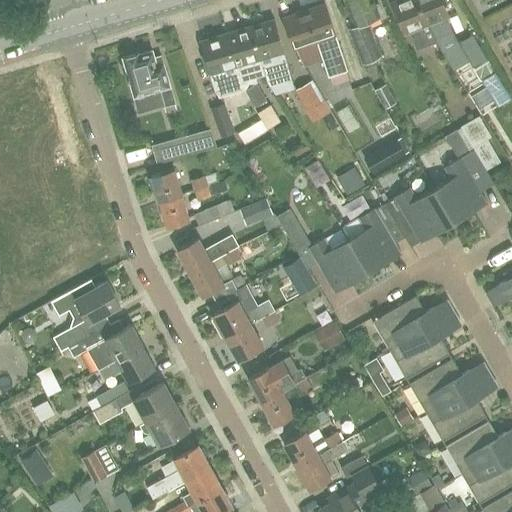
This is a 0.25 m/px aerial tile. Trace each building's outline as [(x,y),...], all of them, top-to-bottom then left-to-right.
[(382,12),(379,5),(379,4),(377,5),(374,0),(346,0),(356,25),(349,28),(363,63),(382,56),(368,21),(381,16),(380,13),(382,12)] [(418,8),(414,0),(396,0),(393,2),(405,32),(409,30),(416,50),(437,41),(435,37),(428,23),(422,8),(418,8)] [(447,15),(441,0),(414,0),(418,8),(422,8),(428,23),(435,37),(452,30),(446,15),(447,15)] [(336,35),(337,35),(323,3),(304,10),(317,41),(328,76),(347,70),(336,35)] [(284,17),(288,25),(298,48),(317,41),(304,10),(284,17)] [(276,19),(257,25),(252,26),(262,58),(266,73),(290,66),(276,19)] [(242,90),(257,81),(255,76),(258,76),(266,73),(262,58),(252,26),(228,33),(242,89),(242,90)] [(210,68),(208,68),(213,84),(219,96),(242,89),(228,33),(202,41),(210,68)] [(473,34),(458,42),(472,67),(473,67),(480,80),(482,79),(494,72),(473,34)] [(163,62),(156,64),(152,50),(140,54),(140,52),(123,57),(134,96),(155,90),(156,95),(161,93),(164,105),(175,102),(163,62)] [(494,72),(482,79),(497,106),(511,98),(496,71),(494,72)] [(312,80),(295,89),(312,121),(330,111),(325,100),(324,100),(312,80)] [(266,99),(256,82),(245,89),(255,106),(266,99)] [(375,90),(385,108),(396,102),(386,83),(375,90)] [(32,94),(0,103),(0,114),(3,125),(39,114),(32,94)] [(237,129),(243,140),(281,121),(272,102),(256,109),(260,118),(237,129)] [(225,103),(211,108),(221,137),(235,132),(225,103)] [(39,114),(3,125),(9,146),(45,135),(39,114)] [(500,161),(487,138),(491,136),(479,115),(461,126),(486,169),(500,161)] [(153,145),(159,163),(217,146),(211,129),(153,145)] [(456,154),(468,147),(457,129),(445,136),(456,154)] [(45,135),(9,146),(16,166),(51,156),(45,135)] [(407,154),(399,140),(399,139),(365,157),(373,172),(407,154)] [(51,156),(16,166),(22,187),(57,176),(51,156)] [(460,158),(460,157),(444,166),(445,167),(451,177),(434,187),(433,184),(432,185),(455,224),(456,224),(454,221),(486,202),(460,158)] [(160,200),(183,194),(175,168),(152,175),(160,200)] [(359,175),(341,186),(347,194),(365,184),(359,175)] [(208,186),(207,183),(205,176),(193,179),(196,190),(208,186)] [(226,180),(210,184),(213,194),(229,190),(226,180)] [(75,182),(39,192),(45,213),(81,202),(75,182)] [(454,225),(455,224),(432,185),(431,185),(433,188),(416,198),(409,187),(394,196),(394,197),(385,203),(387,206),(394,217),(404,211),(421,241),(453,222),(454,225)] [(211,196),(208,186),(196,190),(199,200),(211,196)] [(190,219),(183,194),(160,200),(167,225),(190,219)] [(245,223),(262,217),(266,228),(278,223),(267,195),(239,205),(245,223)] [(230,198),(194,213),(199,225),(235,210),(230,198)] [(81,202),(45,213),(52,234),(87,223),(81,202)] [(394,217),(387,206),(377,212),(375,208),(374,207),(359,216),(359,217),(360,217),(366,227),(349,237),(347,234),(346,235),(370,275),(370,274),(369,272),(401,253),(386,229),(397,223),(394,217)] [(277,216),(295,247),(308,239),(289,208),(277,216)] [(87,223),(52,234),(58,254),(93,244),(87,223)] [(211,260),(235,247),(239,245),(232,233),(205,248),(198,237),(178,248),(191,271),(211,260)] [(335,292),(357,279),(359,281),(370,275),(346,235),(347,238),(330,248),(324,238),(325,237),(324,236),(308,246),(335,292)] [(211,260),(191,271),(204,295),(210,291),(224,283),(216,269),(228,263),(241,256),(235,247),(211,260)] [(5,248),(0,249),(0,260),(8,258),(5,248)] [(307,267),(299,254),(281,265),(298,294),(316,283),(307,267)] [(511,266),(503,272),(507,279),(486,291),(494,305),(511,294),(511,266)] [(83,311),(89,321),(121,305),(108,280),(93,287),(89,280),(53,300),(60,312),(70,307),(75,315),(83,311)] [(245,284),(237,288),(236,288),(241,297),(249,293),(245,284)] [(315,311),(328,303),(319,288),(306,296),(315,311)] [(416,295),(372,320),(389,349),(456,310),(449,297),(425,311),(416,295)] [(250,322),(263,315),(275,309),(273,304),(269,298),(244,311),(240,303),(238,299),(220,309),(213,312),(215,315),(212,319),(215,325),(220,325),(226,336),(250,322)] [(281,319),(275,309),(263,315),(268,326),(281,319)] [(464,323),(456,310),(389,349),(406,378),(450,353),(440,337),(464,323)] [(98,367),(99,369),(144,345),(132,324),(124,328),(119,319),(89,336),(72,345),(69,347),(74,356),(87,349),(98,367)] [(89,336),(81,321),(53,336),(61,351),(69,347),(72,345),(89,336)] [(250,322),(226,336),(225,337),(226,337),(239,359),(263,346),(250,322)] [(320,330),(330,348),(344,340),(333,322),(320,330)] [(144,345),(99,369),(105,379),(123,370),(129,381),(155,367),(144,346),(144,345)] [(364,365),(371,377),(384,370),(376,357),(364,365)] [(452,357),(409,382),(425,411),(492,372),(485,360),(461,373),(452,357)] [(301,367),(290,373),(282,359),(249,377),(262,401),(282,389),(294,382),(306,376),(301,367)] [(50,366),(36,373),(48,396),(62,389),(50,366)] [(325,367),(308,377),(314,387),(331,377),(325,367)] [(486,415),(476,399),(500,385),(492,372),(425,411),(442,440),(486,415)] [(311,385),(306,376),(294,382),(300,392),(311,385)] [(124,380),(96,396),(101,406),(112,400),(129,390),(124,380)] [(140,424),(177,404),(164,381),(135,397),(147,420),(140,423),(140,424)] [(282,389),(262,401),(274,424),(295,412),(282,389)] [(40,418),(53,411),(46,398),(33,405),(40,418)] [(101,406),(93,410),(100,423),(119,412),(112,400),(101,406)] [(177,404),(140,424),(144,431),(148,432),(153,430),(160,444),(189,428),(177,404)] [(306,419),(312,429),(330,420),(324,409),(306,419)] [(488,419),(445,444),(462,474),(511,444),(511,427),(498,436),(488,419)] [(297,465),(318,454),(305,430),(284,442),(297,465)] [(337,431),(326,437),(331,447),(342,441),(337,431)] [(360,439),(356,432),(342,441),(331,447),(318,454),(297,465),(310,489),(331,477),(323,463),(348,449),(347,447),(360,439)] [(511,444),(462,474),(479,503),(511,483),(511,444)] [(175,458),(180,468),(147,486),(153,498),(187,479),(186,479),(210,465),(198,445),(175,458)] [(40,449),(22,457),(32,483),(50,476),(40,449)] [(107,474),(94,449),(81,457),(93,481),(107,474)] [(368,466),(368,465),(362,455),(341,466),(347,477),(352,474),(353,474),(368,466)] [(190,504),(198,500),(221,487),(210,465),(186,479),(187,479),(192,489),(182,495),(185,501),(188,500),(190,504)] [(353,474),(356,481),(328,497),(331,502),(321,507),(323,511),(361,511),(358,504),(382,491),(368,466),(353,474)] [(406,477),(415,493),(431,484),(422,468),(406,477)] [(438,473),(431,478),(437,488),(445,484),(438,473)] [(450,511),(448,508),(445,503),(445,504),(434,485),(423,491),(434,510),(431,511),(450,511)] [(185,501),(176,506),(179,511),(185,511),(191,509),(192,511),(196,511),(203,508),(205,511),(218,511),(231,505),(221,487),(198,500),(190,504),(188,500),(185,501)] [(511,511),(511,488),(481,507),(484,511),(511,511)] [(72,490),(48,503),(52,511),(73,511),(81,508),(72,490)]
